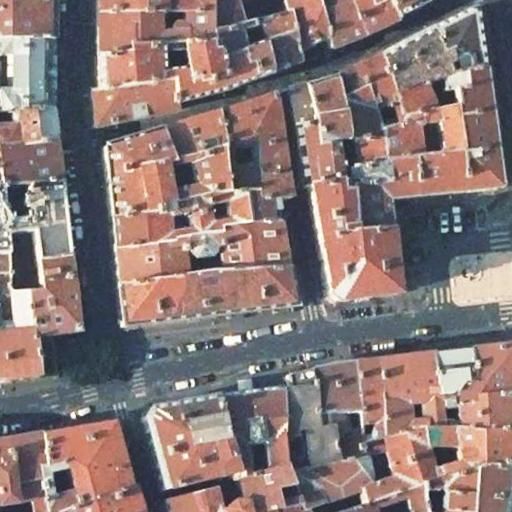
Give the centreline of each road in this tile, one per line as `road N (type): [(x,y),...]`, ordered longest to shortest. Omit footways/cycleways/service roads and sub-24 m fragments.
road 1 (residential): [(460,0),(273,86),(81,145)]
road 2 (residential): [(113,382),(316,336),(442,320)]
road 3 (residential): [(113,382),(81,145)]
road 4 (residential): [(81,145),(80,0)]
road 5 (residential): [(511,238),(438,250),(442,320)]
road 6 (residential): [(149,511),(113,382)]
road 7 (residential): [(497,0),(511,124)]
